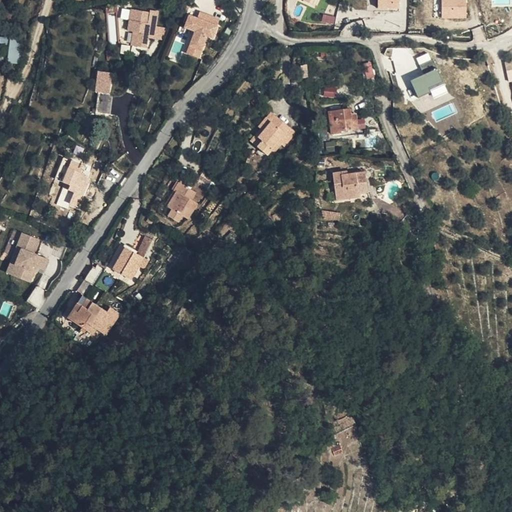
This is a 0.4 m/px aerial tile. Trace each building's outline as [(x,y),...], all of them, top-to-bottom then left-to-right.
[(399,9),(399,0),(377,0),(378,10),(399,9)] [(440,0),(441,18),(467,18),(466,0),(440,0)] [(132,14),(112,9),(110,20),(131,25),(132,14)] [(132,34),(159,40),(164,18),(135,13),(132,34)] [(213,24),(215,18),(204,14),(202,20),(213,24)] [(196,47),(207,51),(212,36),(218,38),(224,21),(215,18),(213,24),(202,20),(194,18),(190,29),(200,33),(196,47)] [(0,36),(0,58),(7,60),(10,38),(0,36)] [(20,63),(20,39),(9,39),(9,63),(20,63)] [(207,51),(196,47),(193,55),(204,59),(207,51)] [(424,74),(410,80),(418,97),(431,92),(433,98),(447,92),(430,52),(417,58),(424,74)] [(366,79),(375,77),(370,62),(362,65),(366,79)] [(96,93),(111,93),(111,71),(95,71),(96,93)] [(335,98),(336,89),(324,87),(323,96),(335,98)] [(97,94),(97,113),(111,113),(111,94),(97,94)] [(344,132),(360,130),(359,121),(354,121),(352,108),(330,110),(333,137),(345,136),(344,132)] [(279,119),(284,114),(279,109),(273,114),(279,119)] [(268,136),(262,142),(270,151),(283,139),(288,144),(302,132),(284,114),(279,119),(273,114),(266,121),(267,124),(270,128),(265,133),(268,136)] [(256,135),(262,142),(268,136),(265,133),(270,128),(267,124),(256,135)] [(68,162),(62,160),(56,179),(62,181),(68,162)] [(69,194),(81,201),(89,187),(83,184),(91,170),(77,162),(68,176),(71,178),(69,183),(74,186),(69,194)] [(348,191),(350,198),(365,195),(364,190),(372,189),(367,169),(349,173),(348,170),(334,173),(339,192),(348,191)] [(171,218),(180,225),(184,220),(190,224),(202,208),(196,204),(200,199),(207,204),(215,196),(203,187),(198,194),(186,184),(179,191),(182,193),(171,207),(176,212),(171,218)] [(341,200),(350,198),(348,191),(339,192),(341,200)] [(347,213),(329,212),(329,220),(346,221),(347,213)] [(24,248),(15,271),(32,278),(37,268),(32,266),(34,262),(39,264),(46,267),(51,255),(37,249),(41,236),(26,229),(19,246),(24,248)] [(148,238),(137,255),(145,259),(155,242),(148,238)] [(10,269),(15,271),(24,248),(19,246),(10,269)] [(137,255),(128,249),(114,270),(132,281),(145,259),(137,255)] [(95,259),(87,271),(91,275),(99,280),(107,268),(95,259)] [(91,275),(87,271),(79,283),(91,292),(97,282),(90,277),(91,275)] [(69,311),(96,330),(99,326),(111,334),(127,313),(117,305),(112,310),(84,291),(69,311)]
